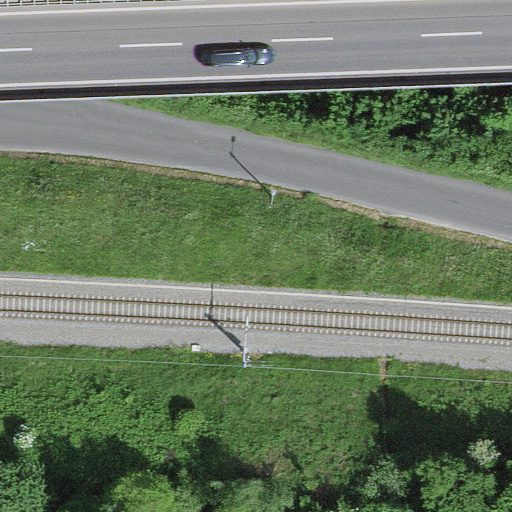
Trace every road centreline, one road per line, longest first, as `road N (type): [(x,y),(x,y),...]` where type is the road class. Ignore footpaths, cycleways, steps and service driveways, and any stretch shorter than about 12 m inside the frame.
road 1 (unclassified): [(0,128),(207,148),(511,219)]
road 2 (motorway): [(0,48),(511,29)]
